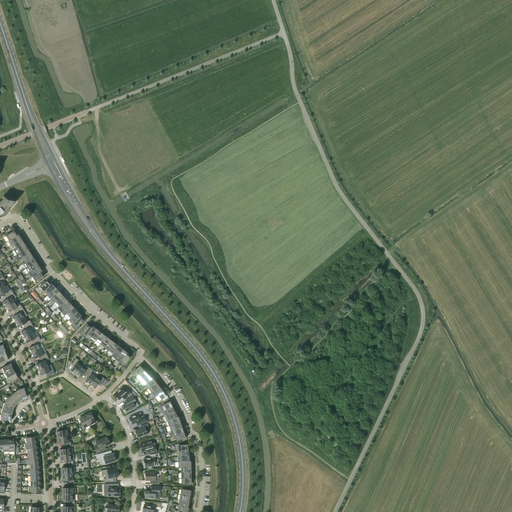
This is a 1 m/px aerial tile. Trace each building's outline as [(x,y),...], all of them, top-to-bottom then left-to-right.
[(0,217),(0,218),(1,217),(0,216),(4,213),(8,209),(9,210),(13,205),(16,202),(7,200),(5,198),(2,202),(1,201),(0,201),(0,217)] [(17,236),(16,235),(14,231),(13,231),(13,232),(6,236),(9,241),(10,240),(17,236)] [(9,241),(8,241),(11,246),(13,244),(22,239),(21,238),(20,238),(18,234),(16,235),(17,236),(10,240),(9,241)] [(22,239),(13,244),(16,249),(24,244),(22,240),(22,239)] [(16,249),(14,251),(17,255),(27,248),(27,247),(26,247),(24,244),(16,249)] [(27,248),(17,255),(19,259),(22,258),(30,253),(28,249),(27,248)] [(32,256),(30,253),(22,258),(25,263),(33,257),(33,256),(32,256)] [(34,258),(33,257),(25,263),(28,267),(36,262),(34,259),(34,258)] [(25,269),(28,273),(31,272),(39,266),(38,265),(36,262),(28,267),(25,269)] [(31,272),(28,273),(31,278),(32,277),(33,276),(34,276),(40,272),(42,271),(39,268),(40,267),(39,266),(31,272)] [(43,277),(40,272),(34,276),(33,276),(32,277),(35,282),(42,277),(42,278),(43,277),(43,276),(43,277)] [(46,281),(41,285),(39,287),(43,292),(45,290),(50,285),(47,281),(46,281)] [(51,284),(50,285),(45,290),(48,294),(56,287),(55,287),(54,287),(51,284)] [(8,291),(5,286),(0,289),(0,296),(1,296),(6,293),(7,296),(13,292),(11,289),(8,291)] [(50,300),(52,298),(59,292),(56,289),(56,288),(56,287),(48,294),(47,296),(50,300)] [(13,292),(7,296),(9,298),(4,301),(3,302),(3,303),(4,303),(4,304),(5,305),(5,306),(6,307),(16,300),(15,298),(16,297),(13,292)] [(59,292),(52,298),(50,300),(54,304),(56,302),(63,295),(62,294),(62,295),(59,292)] [(64,296),(63,295),(56,302),(59,306),(66,300),(63,297),(64,296)] [(19,305),(16,300),(6,307),(6,308),(7,308),(7,309),(7,310),(8,311),(9,311),(8,311),(9,312),(10,312),(10,311),(15,308),(17,311),(22,307),(20,304),(19,305)] [(59,306),(57,308),(61,312),(63,310),(70,303),(69,303),(66,300),(59,306)] [(63,310),(61,312),(64,316),(67,314),(74,308),(71,305),(71,304),(70,303),(63,310)] [(22,307),(17,311),(18,314),(13,317),(13,316),(12,317),(13,318),(13,319),(14,321),(15,322),(24,317),(21,312),(24,311),(22,307)] [(74,308),(67,314),(70,318),(78,311),(77,310),(76,311),(74,308)] [(70,318),(68,320),(71,324),(72,323),(74,322),(79,317),(80,317),(81,316),(78,313),(78,312),(78,311),(70,318)] [(27,322),(24,317),(15,322),(15,323),(16,323),(16,324),(17,325),(17,326),(18,327),(18,328),(19,327),(24,324),(26,326),(32,323),(30,320),(27,322)] [(72,323),(71,324),(70,325),(76,332),(80,327),(79,325),(82,322),(83,322),(83,321),(80,317),(79,317),(74,322),(72,323)] [(32,323),(26,326),(27,329),(22,332),(21,332),(21,333),(22,334),(22,335),(22,336),(23,336),(23,337),(24,338),(33,333),(30,328),(33,327),(32,323)] [(92,328),(91,328),(87,325),(86,326),(85,325),(78,333),(83,337),(84,338),(86,336),(87,334),(92,328)] [(87,334),(86,336),(85,337),(89,340),(91,337),(97,330),(96,329),(93,326),(91,328),(92,328),(87,334)] [(98,330),(97,330),(91,337),(96,341),(101,333),(98,331),(98,330)] [(33,333),(24,338),(24,339),(24,340),(25,341),(26,341),(26,342),(26,343),(28,342),(33,340),(34,342),(40,339),(38,336),(35,338),(33,333)] [(101,333),(96,341),(100,344),(106,336),(105,335),(105,336),(101,333)] [(107,337),(106,336),(100,344),(104,347),(110,340),(107,337)] [(40,339),(34,342),(35,345),(30,348),(30,347),(29,348),(29,349),(30,350),(30,352),(31,352),(31,353),(31,354),(41,349),(38,344),(42,343),(40,339)] [(110,340),(104,347),(109,351),(115,343),(114,342),(113,342),(110,340)] [(116,344),(115,343),(109,351),(113,354),(119,346),(115,344),(116,344)] [(119,346),(113,354),(111,356),(115,360),(123,349),(122,348),(122,349),(119,346)] [(43,354),(41,349),(31,354),(32,354),(32,355),(32,356),(33,357),(34,358),(33,358),(34,359),(35,358),(40,356),(42,359),(48,356),(46,353),(43,354)] [(124,350),(123,349),(115,360),(119,363),(120,363),(120,362),(121,360),(126,354),(126,355),(127,353),(124,350)] [(120,363),(119,363),(118,364),(124,369),(128,364),(127,363),(130,359),(131,358),(130,358),(126,355),(126,354),(121,360),(120,362),(120,363)] [(8,358),(7,355),(0,357),(0,363),(9,359),(8,359),(8,358)] [(48,356),(42,359),(43,362),(37,364),(36,364),(36,365),(37,365),(37,366),(37,367),(37,368),(38,368),(38,369),(38,370),(48,366),(46,361),(49,360),(48,356)] [(75,374),(81,366),(77,363),(79,360),(76,358),(72,363),(75,365),(71,370),(70,371),(71,372),(71,371),(72,372),(72,373),(73,373),(74,374),(75,374)] [(4,373),(13,369),(12,365),(11,366),(10,365),(11,364),(2,368),(4,373)] [(48,366),(38,370),(39,370),(39,371),(39,372),(39,373),(40,374),(40,375),(42,375),(47,373),(48,376),(54,373),(53,370),(50,371),(48,366)] [(86,369),(81,366),(75,374),(76,375),(77,376),(78,377),(79,377),(80,378),(81,377),(84,372),(87,374),(91,369),(88,367),(86,369)] [(144,370),(142,367),(142,368),(140,366),(136,370),(135,369),(132,371),(133,372),(133,373),(137,377),(144,370)] [(15,372),(13,369),(4,373),(7,378),(16,373),(15,373),(14,372),(15,372)] [(91,369),(87,374),(89,376),(86,380),(85,381),(86,382),(87,383),(88,384),(89,384),(89,385),(90,385),(96,377),(91,374),(94,371),(91,369)] [(145,372),(144,370),(137,377),(141,381),(147,374),(148,374),(148,373),(146,371),(145,372)] [(16,373),(7,378),(10,383),(18,378),(16,374),(16,375),(15,374),(16,373)] [(149,376),(148,374),(147,374),(141,381),(144,385),(145,384),(153,378),(150,375),(149,376)] [(100,380),(96,377),(90,385),(91,386),(93,387),(94,388),(95,389),(96,388),(95,388),(99,383),(105,387),(109,382),(102,377),(100,380)] [(155,380),(153,378),(145,384),(148,388),(156,382),(156,383),(157,382),(155,380)] [(156,382),(148,388),(152,392),(159,387),(160,386),(158,384),(156,383),(156,382)] [(125,399),(126,398),(131,394),(127,389),(124,391),(122,387),(114,394),(116,397),(116,398),(117,399),(118,399),(119,400),(123,396),(125,399)] [(159,387),(152,392),(155,397),(162,391),(163,391),(162,388),(161,389),(159,387)] [(26,395),(24,388),(18,390),(23,399),(27,398),(28,397),(28,396),(27,396),(27,395),(26,395)] [(18,390),(13,394),(19,402),(19,401),(20,400),(20,401),(23,399),(18,390)] [(155,397),(153,398),(157,404),(162,400),(161,399),(167,395),(165,393),(164,393),(163,391),(162,391),(155,397)] [(13,394),(8,398),(16,404),(18,403),(18,402),(19,401),(19,402),(13,394)] [(126,400),(127,403),(122,406),(123,406),(123,407),(123,409),(124,409),(126,412),(135,407),(133,404),(136,402),(133,396),(126,400)] [(16,404),(8,398),(4,403),(13,408),(15,406),(14,405),(15,404),(16,405),(16,404)] [(159,407),(162,412),(172,407),(173,406),(172,404),(171,404),(170,401),(161,406),(159,407)] [(13,408),(4,403),(2,409),(12,412),(11,412),(12,410),(13,411),(13,408)] [(162,412),(164,417),(175,411),(175,412),(175,411),(174,408),(173,409),(172,407),(162,412)] [(176,414),(175,412),(175,411),(164,417),(166,421),(168,421),(169,420),(178,417),(177,413),(176,414)] [(90,413),(85,416),(90,425),(95,422),(96,424),(99,423),(96,417),(93,418),(90,413)] [(138,425),(140,424),(146,421),(144,416),(141,418),(139,417),(137,414),(129,418),(131,421),(130,421),(131,424),(132,424),(137,422),(138,425)] [(90,425),(85,416),(79,418),(79,419),(82,424),(80,425),(82,431),(85,430),(85,429),(84,428),(90,425)] [(179,419),(178,417),(169,420),(171,425),(180,422),(181,422),(180,419),(179,419)] [(180,422),(171,425),(169,426),(170,431),(173,430),(182,427),(183,427),(182,424),(181,425),(180,422)] [(136,435),(138,438),(148,434),(146,430),(149,428),(147,423),(140,426),(141,429),(135,431),(135,432),(135,433),(135,434),(136,435)] [(57,438),(68,436),(67,430),(68,430),(69,430),(68,427),(62,428),(62,431),(56,432),(57,438)] [(182,427),(173,430),(175,435),(184,432),(185,432),(184,429),(183,430),(182,427)] [(184,432),(175,435),(176,441),(177,441),(186,437),(185,434),(184,435),(184,432)] [(68,436),(57,438),(58,444),(64,443),(65,446),(71,445),(71,442),(70,442),(69,442),(68,436)] [(94,447),(95,450),(96,453),(106,449),(104,446),(110,444),(106,437),(96,442),(97,446),(94,447)] [(147,454),(149,454),(156,452),(155,445),(152,446),(151,441),(140,444),(142,452),(146,451),(147,454)] [(187,444),(183,445),(182,443),(175,445),(176,452),(179,451),(188,450),(189,450),(189,447),(188,447),(187,444)] [(71,445),(65,446),(65,449),(59,450),(60,456),(70,455),(73,455),(73,454),(72,454),(72,449),(72,448),(72,449),(71,445)] [(105,464),(115,461),(115,458),(115,457),(114,454),(114,455),(113,454),(107,456),(106,452),(97,455),(98,459),(99,458),(100,461),(104,460),(105,464)] [(144,465),(144,467),(155,465),(154,461),(158,461),(157,457),(159,457),(158,453),(150,455),(150,458),(143,459),(144,461),(143,462),(143,465),(144,465)] [(70,455),(60,456),(61,462),(67,462),(67,465),(73,464),(73,461),(71,461),(70,455)] [(73,464),(67,465),(67,468),(61,468),(61,474),(72,474),(75,474),(75,473),(74,473),(74,468),(74,467),(73,464)] [(118,475),(119,475),(119,472),(118,472),(117,469),(107,471),(107,469),(101,471),(102,475),(105,475),(105,478),(103,479),(104,482),(113,482),(113,477),(119,476),(118,475)] [(153,484),(159,484),(159,477),(155,477),(155,472),(145,473),(145,480),(153,480),(153,484)] [(72,480),(72,474),(61,474),(62,480),(62,481),(68,480),(68,483),(75,483),(74,480),(72,480)] [(108,496),(120,496),(120,487),(116,487),(116,488),(114,488),(114,484),(105,484),(106,492),(108,492),(108,496)] [(62,495),(75,495),(75,494),(75,489),(75,488),(75,486),(68,486),(68,488),(62,488),(62,489),(62,495)] [(159,494),(159,486),(151,486),(151,489),(145,489),(145,493),(144,494),(144,496),(145,497),(149,497),(150,498),(152,498),(155,498),(155,494),(159,494)] [(75,495),(62,495),(62,501),(68,501),(68,504),(75,504),(75,501),(75,500),(75,495)] [(189,502),(179,500),(178,505),(179,506),(188,508),(189,504),(188,504),(189,502)] [(118,511),(120,506),(113,505),(113,504),(108,503),(108,505),(107,508),(105,507),(104,511),(118,511)]
